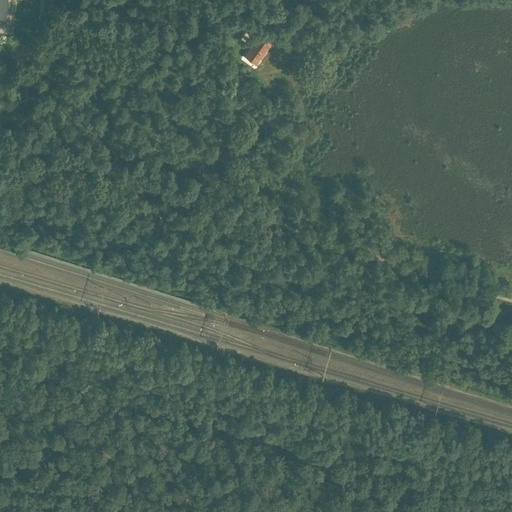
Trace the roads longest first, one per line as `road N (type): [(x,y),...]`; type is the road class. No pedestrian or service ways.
road 1 (track): [(511,301),(0,138)]
road 2 (track): [(188,199),(257,81)]
